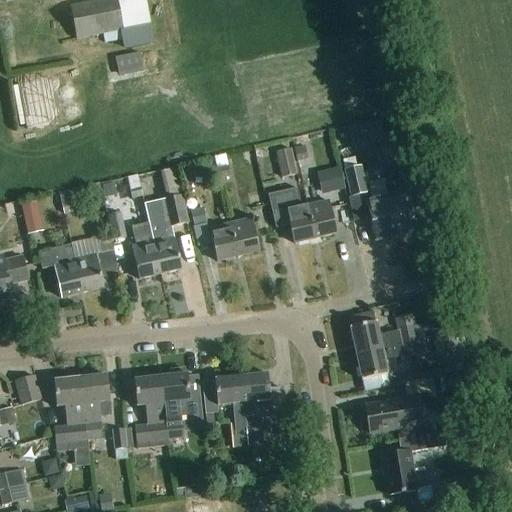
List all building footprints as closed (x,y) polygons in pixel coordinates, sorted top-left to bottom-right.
[(144,0),(114,0),(71,8),(77,42),(150,28),(144,0)] [(139,56),(115,60),(119,76),(143,72),(139,56)] [(373,133),(376,147),(386,144),(383,131),(373,133)] [(376,147),(373,133),(350,139),(353,152),(376,147)] [(295,151),(298,165),(308,162),(305,148),(295,151)] [(277,154),(282,179),(296,176),(290,151),(277,154)] [(425,184),(418,155),(400,159),(406,188),(425,184)] [(228,166),(208,170),(210,183),(231,180),(228,166)] [(177,167),(164,169),(166,187),(179,185),(177,167)] [(362,169),(346,173),(352,199),(368,196),(362,169)] [(325,173),(329,195),(345,192),(340,170),(325,173)] [(142,200),(139,185),(138,179),(128,181),(132,202),(142,200)] [(315,240),(308,208),(302,209),(298,191),(269,197),(276,229),(290,226),(294,245),(315,240)] [(59,195),(63,211),(73,209),(69,193),(59,195)] [(387,198),(397,238),(418,233),(409,193),(387,198)] [(375,243),(397,238),(387,198),(366,203),(375,243)] [(183,199),(164,203),(170,231),(189,227),(183,199)] [(308,208),(315,240),(337,235),(329,203),(308,208)] [(204,210),(190,213),(193,228),(207,225),(204,210)] [(24,218),(28,236),(43,233),(39,215),(24,218)] [(120,216),(108,218),(113,242),(125,240),(120,216)] [(252,221),(231,226),(238,259),(259,254),(252,221)] [(160,222),(148,225),(160,277),(181,272),(174,240),(165,242),(160,222)] [(160,277),(148,225),(131,229),(136,248),(131,249),(139,282),(160,277)] [(238,259),(231,226),(209,231),(217,264),(238,259)] [(75,262),(73,250),(72,247),(38,255),(42,272),(54,269),(61,300),(82,295),(75,263),(75,262)] [(0,303),(11,301),(10,295),(12,295),(10,287),(28,284),(23,259),(9,262),(4,263),(3,257),(0,257),(0,303)] [(75,263),(82,295),(104,290),(96,258),(75,262),(75,263)] [(352,329),(350,330),(356,355),(417,343),(414,329),(411,317),(396,321),(398,333),(379,337),(376,324),(374,324),(371,315),(350,320),(352,329)] [(440,318),(421,323),(424,337),(425,341),(434,339),(459,332),(456,320),(442,323),(440,318)] [(421,328),(414,329),(417,343),(424,341),(421,328)] [(436,340),(438,349),(438,353),(459,348),(456,335),(435,339),(436,340)] [(417,343),(356,355),(362,382),(388,375),(385,364),(404,359),(405,361),(420,357),(437,353),(434,339),(424,341),(417,343)] [(168,379),(161,379),(167,442),(168,442),(169,449),(183,447),(183,441),(181,424),(193,423),(190,396),(187,377),(179,377),(179,372),(167,373),(168,379)] [(147,429),(135,430),(137,445),(137,452),(168,449),(167,442),(161,379),(150,381),(149,378),(147,376),(138,377),(136,380),(136,382),(134,382),(137,409),(145,408),(147,429)] [(268,376),(241,379),(244,406),(245,417),(246,417),(257,416),(256,405),(271,403),(272,416),(284,415),(283,391),(269,391),(268,376)] [(87,443),(102,442),(100,417),(111,416),(110,404),(107,377),(80,380),(84,407),(87,443)] [(41,402),(34,378),(15,383),(22,407),(41,402)] [(241,379),(215,381),(215,385),(217,409),(233,407),(235,426),(231,426),(232,443),(233,451),(248,450),(248,445),(248,441),(246,425),(245,417),(244,406),(241,379)] [(55,430),(56,446),(57,459),(68,458),(67,445),(87,443),(84,407),(80,380),(54,383),(57,410),(65,409),(67,429),(55,430)] [(215,385),(203,386),(206,418),(218,417),(217,409),(215,385)] [(397,431),(399,443),(425,439),(418,399),(366,408),(370,435),(397,431)] [(0,428),(16,425),(12,410),(0,412),(0,428)] [(213,418),(205,419),(207,435),(215,434),(213,418)] [(247,425),(246,425),(248,441),(248,445),(264,444),(263,440),(262,424),(247,425)] [(124,431),(113,432),(114,452),(115,452),(116,462),(128,461),(126,448),(125,431),(124,431)] [(425,439),(399,443),(401,455),(382,458),(389,498),(416,493),(410,454),(446,448),(444,435),(425,439)] [(0,493),(25,486),(22,472),(0,477),(0,493)] [(464,480),(431,486),(433,502),(467,496),(464,480)] [(25,486),(0,493),(0,497),(2,508),(29,501),(25,486)] [(208,495),(207,487),(176,492),(177,500),(177,503),(209,498),(208,495)] [(74,500),(67,502),(68,511),(88,511),(86,500),(74,502),(74,500)]
